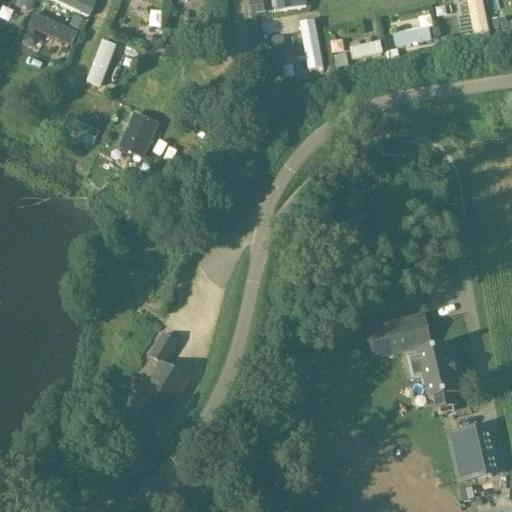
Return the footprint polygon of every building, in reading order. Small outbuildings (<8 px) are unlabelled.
[(88,20),(96,3),(89,0),(50,0),(49,2),(88,20)] [(274,0),(276,11),(305,9),(304,0),(274,0)] [(483,0),(467,0),(476,41),(491,38),(483,0)] [(71,46),(77,33),(33,15),(28,28),(71,46)] [(470,17),(459,19),(462,35),(473,34),(470,17)] [(493,19),(495,37),(508,36),(506,18),(493,19)] [(308,71),(324,69),(316,21),(301,23),(308,71)] [(394,35),(396,48),(433,43),(431,29),(394,35)] [(333,43),(337,68),(348,66),(344,41),(333,43)] [(350,47),(353,61),(384,54),(381,41),(350,47)] [(90,85),(105,89),(115,45),(100,42),(90,85)] [(134,117),(120,148),(144,159),(158,127),(134,117)] [(423,319),(366,332),(373,360),(429,347),(423,319)] [(165,421),(189,382),(166,368),(180,346),(164,336),(150,359),(159,365),(156,369),(158,371),(139,402),(131,397),(105,433),(140,458),(166,421),(165,421)] [(435,401),(438,412),(455,408),(452,397),(458,396),(454,379),(455,378),(453,366),(451,367),(447,349),(406,358),(411,381),(424,378),(430,402),(435,401)] [(458,435),(469,482),(493,476),(482,430),(458,435)] [(511,511),(511,501),(500,503),(500,511),(511,511)]
